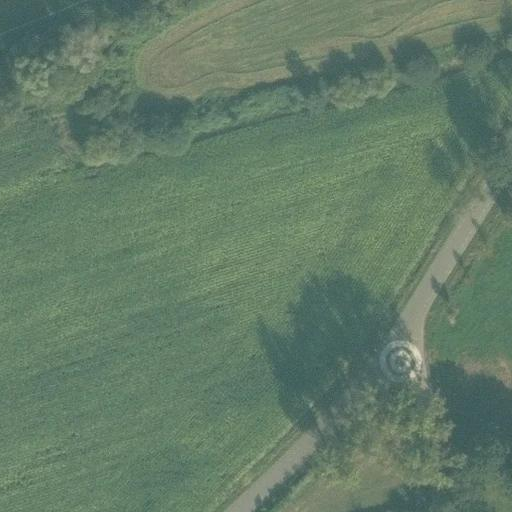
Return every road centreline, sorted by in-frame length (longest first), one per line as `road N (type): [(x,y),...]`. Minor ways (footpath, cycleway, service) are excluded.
road 1 (tertiary): [(233,511),(400,339)]
road 2 (tertiary): [(400,339),(511,141)]
road 3 (unclassified): [(435,511),(424,401),(400,339)]
